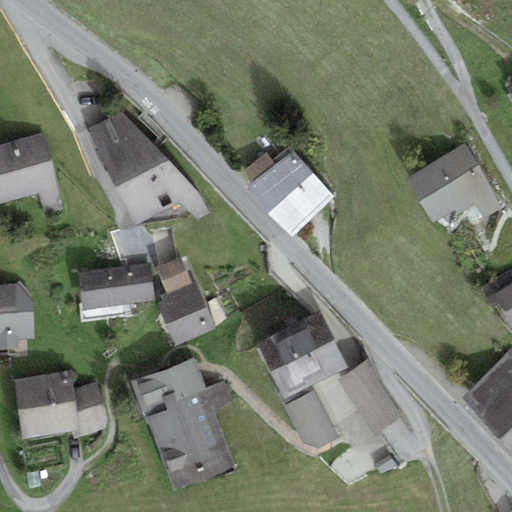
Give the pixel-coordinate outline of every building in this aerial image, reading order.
[(122,113),(88,130),(103,166),(135,224),(180,201),(197,221),(210,215),(199,194),(122,113)] [(44,133),(0,144),(0,203),(39,194),(45,215),(64,210),(44,133)] [(484,219),(503,208),(465,144),(407,178),(432,222),(455,209),(458,214),(475,204),(484,219)] [(291,237),(334,198),(288,147),(271,161),(274,164),(254,182),(247,189),(291,237)] [(244,171),(254,182),(274,164),(271,161),(265,154),(244,171)] [(183,259),(156,269),(166,294),(192,283),(183,259)] [(82,310),(155,300),(150,263),(77,274),(82,310)] [(176,346),(215,329),(197,287),(195,282),(192,283),(166,294),(161,296),(163,301),(158,303),(176,346)] [(17,284),(0,285),(0,349),(18,348),(17,340),(20,340),(35,338),(34,303),(17,284)] [(511,284),(494,295),(511,324),(511,284)] [(256,343),(284,399),(348,367),(320,311),(256,343)] [(511,348),(462,398),(511,451),(511,348)] [(195,358),(134,380),(131,381),(146,424),(150,423),(175,490),(235,468),(213,409),(232,403),(224,381),(206,388),(195,358)] [(367,360),(338,380),(376,435),(403,417),(367,360)] [(72,389),(69,371),(14,381),(24,440),(71,431),(74,439),(105,427),(108,420),(98,382),(72,389)] [(334,429),(315,390),(284,406),(304,445),(318,449),(339,438),(334,429)]
